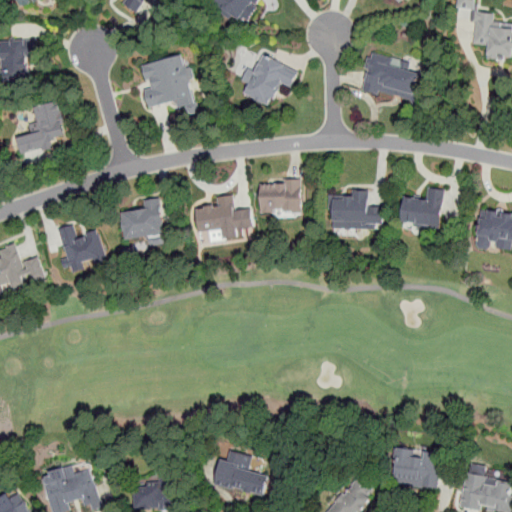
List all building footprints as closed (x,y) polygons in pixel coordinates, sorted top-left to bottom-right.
[(20,0),(25,10),(48,0),(20,0)] [(148,0),(120,0),(142,12),(148,0)] [(251,25),(264,0),(219,0),(216,6),(251,25)] [(460,0),(460,9),(475,9),(475,0),(460,0)] [(511,60),(511,27),(495,27),(496,15),(476,13),(474,46),(489,47),(488,59),(511,60)] [(29,57),(39,57),(39,40),(1,40),(1,80),(30,80),(29,57)] [(282,83),(292,88),(299,71),(260,53),(246,85),(249,86),(245,94),(271,106),(282,83)] [(424,74),(410,71),(412,62),(371,54),(363,91),(418,102),(424,74)] [(143,65),(151,107),(177,102),(178,108),(189,106),(190,112),(199,111),(188,56),(143,65)] [(54,149),(52,141),(69,136),(60,101),(35,107),(41,131),(18,137),(23,157),(54,149)] [(303,212),(303,183),(260,184),(261,214),(303,212)] [(403,222),(441,228),(446,189),(429,186),(427,199),(406,196),(403,222)] [(328,196),(328,225),(372,225),(372,195),(328,196)] [(146,202),(147,210),(122,213),(125,240),(167,235),(162,200),(146,202)] [(237,229),(233,201),(194,207),(198,235),(237,229)] [(511,213),(484,207),(475,242),(511,251),(511,213)] [(63,230),(72,272),(107,264),(101,232),(78,237),(75,227),(63,230)] [(0,254),(2,261),(0,261),(0,290),(39,278),(33,258),(20,262),(15,246),(0,250),(0,254)] [(444,452),(399,447),(394,483),(440,488),(444,452)] [(216,484),(265,496),(271,473),(252,469),(255,456),(232,450),(230,459),(222,458),(216,484)] [(89,462),(44,477),(55,511),(68,511),(102,500),(89,462)] [(511,480),(466,473),(461,508),(495,511),(511,511),(511,496),(510,496),(511,480)] [(361,511),(380,489),(362,474),(329,511),(361,511)] [(137,508),(176,508),(176,480),(137,480),(137,508)] [(32,511),(24,495),(0,506),(0,511),(32,511)]
